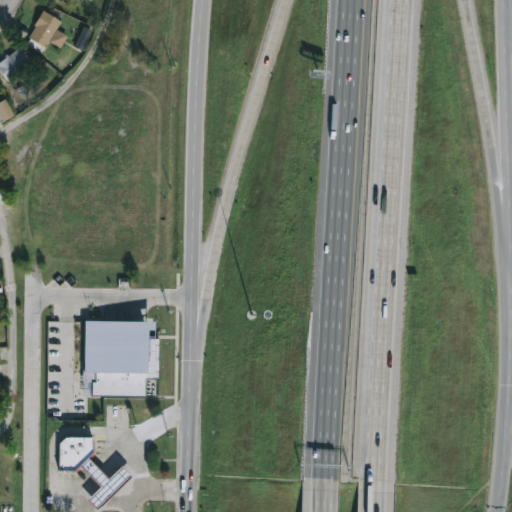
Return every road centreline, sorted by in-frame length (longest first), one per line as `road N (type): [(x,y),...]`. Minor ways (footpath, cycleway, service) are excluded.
road 1 (motorway): [(371,491),(399,0)]
road 2 (motorway): [(351,0),(324,488)]
road 3 (motorway): [(286,0),(224,218),(191,408)]
road 4 (secondary): [(210,0),(191,408)]
road 5 (secondary): [(497,511),(511,404),(511,225)]
road 6 (secondary): [(511,225),(505,0)]
road 7 (motorway): [(493,147),(467,0)]
